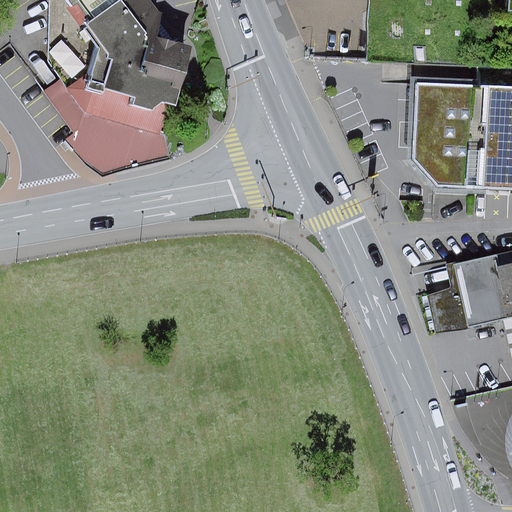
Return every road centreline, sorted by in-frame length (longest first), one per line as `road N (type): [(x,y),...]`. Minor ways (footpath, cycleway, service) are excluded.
road 1 (primary): [(305,157),(424,433),(448,511)]
road 2 (residential): [(305,157),(69,207)]
road 3 (primary): [(305,157),(243,0)]
road 4 (residential): [(69,207),(0,98)]
